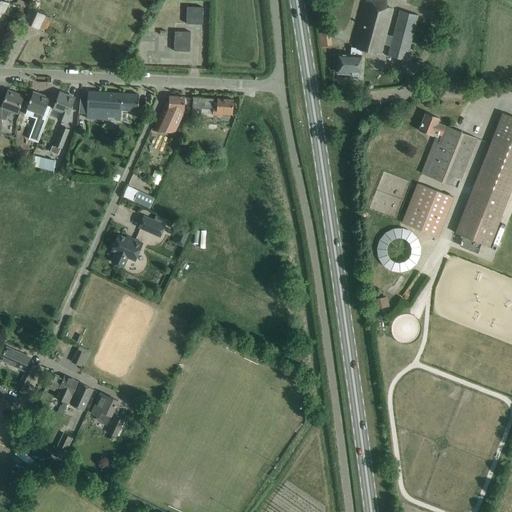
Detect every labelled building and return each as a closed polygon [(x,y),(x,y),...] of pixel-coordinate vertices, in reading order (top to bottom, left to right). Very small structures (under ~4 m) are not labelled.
[(386,0),(384,0),(366,0),(351,47),(362,50),(380,57),(393,11),(387,11),(386,0)] [(202,7),(186,6),(186,24),(202,24),(202,7)] [(24,21),(39,28),(45,15),(30,7),(24,21)] [(400,10),(388,56),(410,62),(413,52),(408,51),(417,14),(400,10)] [(175,31),(174,41),(174,51),(190,51),(190,31),(175,31)] [(350,54),(339,53),(338,73),(360,74),(362,50),(351,47),(350,54)] [(60,91),(56,101),(53,108),(61,111),(58,119),(65,121),(68,114),(74,99),(68,96),(68,95),(60,91)] [(116,117),(116,120),(118,120),(118,122),(120,122),(121,109),(138,111),(139,94),(88,91),(86,118),(108,119),(108,116),(116,117)] [(7,92),(2,107),(3,107),(17,112),(23,96),(15,92),(14,94),(7,92)] [(27,108),(42,114),(43,114),(48,99),(42,97),(42,95),(34,92),(31,99),(30,99),(30,101),(27,108)] [(166,102),(156,123),(175,131),(183,111),(184,111),(185,97),(169,96),(169,102),(166,102)] [(213,98),(193,97),(192,107),(193,107),(192,115),(200,116),(201,108),(213,108),(212,115),(222,116),(223,114),(232,114),(233,99),(217,98),(217,102),(213,102),(213,98)] [(426,112),(422,122),(418,131),(440,139),(426,175),(457,187),(477,138),(445,125),(445,126),(437,123),(439,118),(426,112)] [(511,116),(502,113),(490,144),(456,234),(489,245),(511,187),(511,116)] [(44,128),(38,125),(36,125),(31,139),(38,142),(44,128)] [(55,145),(61,148),(69,129),(62,127),(55,145)] [(38,167),(38,168),(53,172),(56,160),(33,155),(31,165),(38,167)] [(113,170),(122,174),(125,167),(117,163),(113,170)] [(417,183),(402,222),(439,236),(454,197),(417,183)] [(139,190),(133,201),(149,209),(150,207),(154,197),(139,190)] [(143,214),(137,227),(159,237),(165,224),(143,214)] [(175,242),(183,246),(190,229),(182,225),(175,242)] [(133,240),(119,234),(115,243),(113,243),(111,247),(112,249),(112,250),(116,252),(111,262),(124,267),(128,257),(132,259),(136,249),(139,251),(143,242),(134,239),(133,240)] [(390,306),(388,296),(372,299),(374,310),(390,306)] [(77,349),(72,361),(80,365),(83,367),(90,352),(79,346),(77,349)] [(0,359),(24,370),(30,357),(6,347),(0,359)] [(31,362),(17,389),(23,392),(36,365),(31,362)] [(66,407),(78,382),(64,375),(63,379),(53,375),(48,385),(58,390),(55,396),(64,400),(62,405),(66,407)] [(80,383),(76,392),(70,404),(83,410),(93,389),(80,383)] [(98,420),(107,424),(118,400),(100,392),(91,413),(97,416),(96,418),(99,419),(98,420)] [(108,433),(117,436),(124,420),(115,416),(108,433)] [(62,432),(54,450),(65,455),(73,437),(62,432)]
